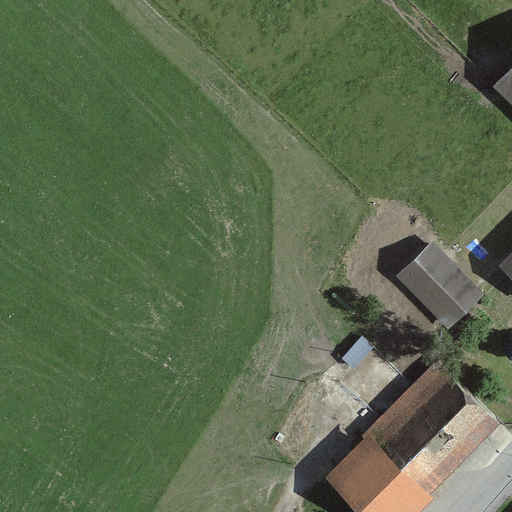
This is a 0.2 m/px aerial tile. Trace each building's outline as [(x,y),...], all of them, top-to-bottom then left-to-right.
[(511,66),(490,89),(511,109),(511,250),(499,264),(511,276),(511,66)] [(421,229),(406,214),(386,233),(402,249),(421,229)] [(483,292),(431,240),(396,275),(448,327),(483,292)] [(372,348),(361,338),(340,359),(351,370),(372,348)] [(499,423),(436,360),(322,472),(361,511),(418,511),(434,496),(430,492),(499,423)]
